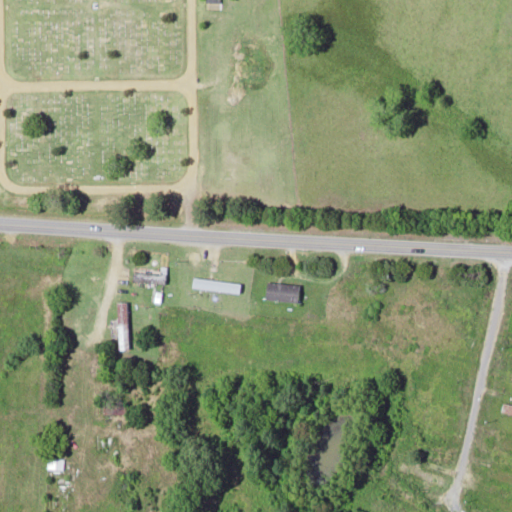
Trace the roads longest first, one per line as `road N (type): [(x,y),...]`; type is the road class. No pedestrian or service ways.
road 1 (residential): [(511,251),(0,219)]
road 2 (residential): [(507,251),(451,509)]
